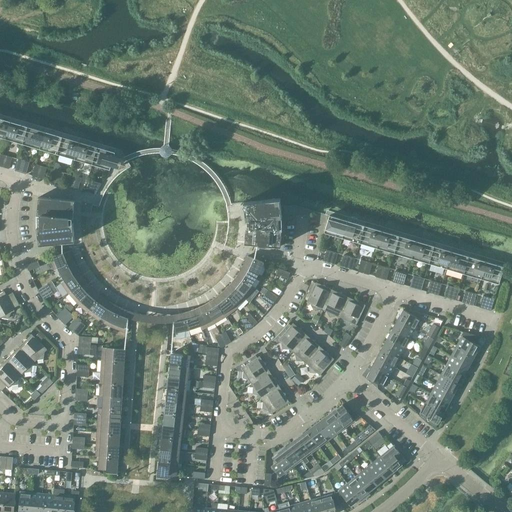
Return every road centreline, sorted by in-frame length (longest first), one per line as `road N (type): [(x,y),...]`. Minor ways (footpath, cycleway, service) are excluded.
road 1 (residential): [(42,316),(16,256),(15,181),(0,176)]
road 2 (residential): [(282,307),(307,265),(394,293)]
road 3 (residential): [(441,458),(347,378)]
